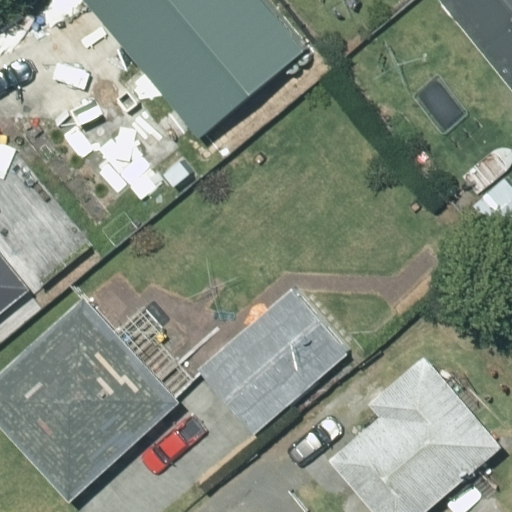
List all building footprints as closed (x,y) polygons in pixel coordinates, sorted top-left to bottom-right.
[(511,0),(460,0),(511,63),(511,0)] [(43,9),(0,43),(0,142),(17,163),(108,87),(43,9)] [(90,58),(102,72),(117,59),(105,45),(90,58)] [(1,184),(21,206),(40,189),(21,167),(1,184)] [(511,174),(480,202),(504,230),(511,223),(511,174)] [(0,315),(40,282),(0,233),(0,315)] [(302,284),(209,365),(265,429),(358,348),(302,284)] [(100,293),(0,381),(0,401),(82,495),(192,397),(100,293)] [(427,335),(321,426),(394,511),(406,511),(492,438),(468,410),(481,399),(427,335)]
